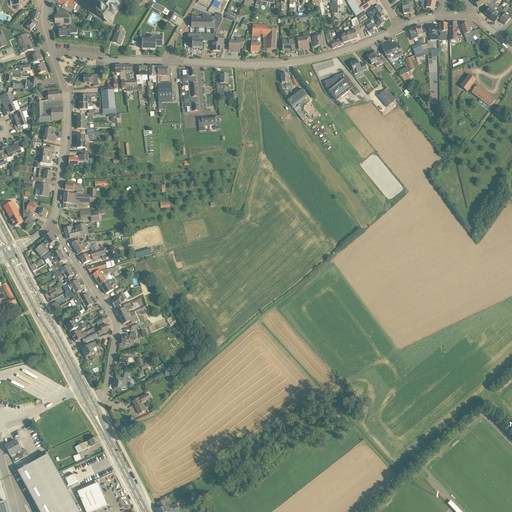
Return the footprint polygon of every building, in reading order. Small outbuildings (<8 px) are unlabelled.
[(21,5),(25,5),(24,0),(11,0),(14,1),(14,6),(15,6),(15,8),(18,10),(20,10),(22,8),(21,5)] [(53,0),(66,6),(67,4),(75,9),(77,5),(68,0),(53,0)] [(120,4),(120,3),(120,2),(120,1),(119,0),(89,0),(100,9),(96,13),(106,21),(107,22),(113,15),(112,14),(108,11),(109,11),(110,11),(110,12),(111,12),(112,12),(113,12),(114,12),(114,11),(115,11),(116,10),(117,9),(117,8),(118,7),(118,6),(118,5),(119,5),(120,5),(120,4)] [(318,0),(320,8),(321,13),(322,16),(325,15),(323,3),(330,3),(329,0),(318,0)] [(334,0),(335,0),(332,1),(332,14),(337,14),(337,5),(343,5),(343,1),(342,0),(334,0)] [(365,10),(375,3),(373,0),(367,0),(361,4),(358,0),(356,0),(349,5),(356,16),(365,10)] [(403,14),(411,13),(410,8),(412,7),(410,0),(409,0),(405,1),(405,3),(402,4),(403,14)] [(420,0),(420,2),(427,4),(426,8),(434,9),(436,2),(428,0),(427,0),(420,0)] [(485,14),(490,18),(499,8),(495,4),(497,2),(494,0),(486,8),(488,10),(485,14)] [(155,2),(152,7),(167,15),(169,11),(167,9),(167,8),(155,2)] [(197,3),(196,6),(208,12),(209,9),(197,3)] [(60,23),(60,24),(69,24),(69,16),(68,16),(68,13),(66,13),(66,12),(57,7),(57,14),(56,14),(56,16),(55,16),(55,23),(60,23)] [(373,16),(381,11),(378,7),(372,11),(371,10),(370,11),(370,13),(367,15),(370,20),(374,17),(373,16)] [(504,12),(502,11),(499,8),(490,18),(495,22),(504,12)] [(511,11),(509,9),(507,12),(505,13),(499,21),(505,25),(511,18),(511,11)] [(29,19),(23,25),(30,31),(36,25),(38,22),(40,13),(34,10),(31,18),(30,20),(29,19)] [(368,13),(366,10),(365,10),(358,15),(360,18),(368,13)] [(368,27),(381,18),(384,16),(381,11),(373,16),(374,17),(370,20),(371,22),(366,25),(368,27)] [(166,19),(168,21),(175,24),(179,17),(170,12),(166,19)] [(196,15),(192,15),(191,25),(213,26),(213,18),(210,18),(210,15),(201,15),(201,20),(199,20),(196,20),(196,15)] [(218,15),(213,15),(213,18),(213,26),(220,26),(224,18),(218,15)] [(379,27),(385,23),(381,18),(368,27),(367,28),(369,31),(370,33),(374,30),(372,29),(376,26),(378,28),(379,27)] [(350,32),(353,40),(357,39),(356,35),(359,35),(358,31),(354,19),(351,21),(353,27),(354,30),(350,32)] [(472,36),(473,38),(476,36),(478,39),(481,36),(476,30),(470,32),(467,23),(461,26),(464,35),(465,38),(472,36)] [(259,44),(256,43),(256,38),(264,38),(263,49),(276,50),(277,30),(268,30),(268,26),(253,24),(251,43),(251,53),(259,53),(259,44)] [(439,41),(441,41),(447,41),(447,24),(440,24),(440,37),(439,37),(439,41)] [(456,39),(461,39),(461,35),(457,35),(458,31),(456,31),(456,24),(450,24),(450,41),(456,41),(456,39)] [(112,43),(120,46),(121,46),(125,35),(121,34),(123,27),(118,25),(115,32),(116,32),(112,43)] [(434,26),(428,26),(428,34),(429,34),(430,40),(438,40),(438,34),(438,25),(434,25),(434,26)] [(78,29),(69,26),(68,29),(67,29),(67,27),(59,28),(59,36),(66,36),(70,36),(71,36),(71,33),(77,33),(78,29)] [(423,35),(423,34),(426,32),(426,29),(422,31),(420,26),(415,28),(419,39),(422,37),(422,35),(423,35)] [(348,42),(345,33),(345,32),(341,33),(339,28),(336,30),(337,35),(340,34),(343,43),(348,42)] [(416,59),(428,55),(428,50),(423,50),(421,45),(419,39),(415,28),(409,30),(412,40),(414,39),(415,42),(416,42),(417,45),(412,47),(416,59)] [(311,42),(309,33),(303,34),(303,37),(297,38),(299,49),(305,48),(305,50),(309,49),(308,43),(311,42)] [(311,35),(314,47),(318,47),(319,48),(326,47),(323,33),(311,35)] [(20,46),(30,42),(27,34),(17,38),(20,46)] [(216,35),(207,35),(205,35),(194,35),(194,40),(192,40),(192,49),(203,49),(203,41),(213,42),(215,36),(216,35)] [(213,52),(220,52),(220,47),(224,47),(224,39),(224,36),(216,35),(215,36),(215,39),(215,44),(213,44),(213,52)] [(150,39),(142,39),(142,49),(156,50),(156,46),(162,47),(163,36),(150,36),(150,39)] [(330,43),(332,49),(341,46),(339,39),(333,41),(332,38),(327,40),(328,44),(330,43)] [(235,51),(235,53),(239,53),(239,49),(243,49),(245,39),(236,39),(236,43),(229,43),(229,51),(235,51)] [(283,40),(283,52),(287,52),(287,53),(294,53),(294,40),(283,40)] [(23,53),(33,49),(30,42),(20,46),(22,50),(23,53)] [(393,53),(395,58),(403,55),(398,43),(395,45),(394,43),(390,44),(385,46),(385,45),(382,47),(386,56),(393,53)] [(428,50),(428,55),(428,64),(432,64),(432,57),(438,56),(437,49),(428,49),(428,50)] [(371,65),(375,63),(376,67),(383,64),(390,73),(394,70),(382,56),(377,59),(375,53),(367,56),(369,62),(370,62),(371,65)] [(29,58),(30,61),(31,64),(41,60),(39,54),(29,58)] [(406,59),(411,71),(415,69),(410,58),(406,59)] [(353,71),(355,75),(357,74),(367,70),(367,69),(365,65),(364,64),(359,66),(357,60),(350,64),(353,71)] [(132,65),(124,66),(124,74),(125,79),(128,78),(127,73),(132,73),(132,65)] [(43,66),(32,70),(34,76),(46,72),(43,66)] [(120,80),(121,80),(122,90),(126,89),(126,88),(125,82),(125,81),(125,79),(124,74),(124,66),(116,66),(116,74),(120,74),(120,80)] [(147,68),(139,68),(139,75),(136,76),(137,80),(137,85),(143,84),(143,81),(147,80),(147,76),(147,68)] [(149,68),(149,80),(153,80),(153,83),(158,83),(158,76),(158,72),(155,72),(155,68),(149,68)] [(158,84),(158,96),(159,103),(159,110),(163,110),(162,103),(173,103),(173,99),(176,98),(176,93),(172,93),(172,83),(161,83),(160,76),(171,77),(171,68),(158,68),(158,72),(158,76),(158,83),(158,84)] [(187,76),(182,76),(183,81),(191,81),(191,77),(196,77),(195,70),(186,70),(187,76)] [(410,71),(401,76),(404,80),(409,77),(408,75),(412,74),(410,71)] [(358,90),(344,73),(343,73),(344,74),(341,76),(324,82),(326,88),(328,91),(328,92),(336,102),(352,89),(355,93),(358,90)] [(83,77),(85,84),(88,83),(89,85),(93,84),(93,87),(99,86),(97,74),(83,77)] [(282,83),(282,84),(280,85),(280,88),(286,87),(286,89),(291,88),(291,84),(289,85),(288,74),(281,75),(282,83)] [(221,75),(220,84),(216,83),(217,91),(224,91),(224,84),(228,84),(228,75),(221,75)] [(468,92),(469,91),(472,92),(491,107),(496,100),(477,86),(475,88),(473,86),(477,81),(469,75),(460,87),(468,92)] [(19,89),(36,91),(38,79),(33,78),(32,82),(26,81),(26,84),(20,83),(19,89)] [(138,91),(137,85),(137,80),(125,81),(125,82),(126,88),(132,87),(132,91),(138,91)] [(191,81),(183,81),(183,87),(188,86),(188,91),(197,91),(196,84),(192,84),(191,81)] [(103,115),(108,114),(113,114),(116,114),(114,90),(114,88),(108,88),(101,89),(103,115)] [(307,97),(301,89),(287,100),(292,108),(307,97)] [(394,98),(387,89),(377,97),(387,108),(396,100),(394,98)] [(189,97),(184,97),(185,102),(193,101),(193,98),(198,98),(197,91),(188,91),(189,97)] [(62,92),(48,93),(48,101),(62,100),(62,92)] [(0,96),(0,103),(0,104),(2,103),(4,106),(13,103),(9,93),(0,96)] [(94,97),(95,98),(95,94),(82,94),(82,97),(80,97),(80,98),(80,103),(88,104),(88,97),(91,97),(91,99),(93,98),(94,97)] [(193,101),(185,102),(185,108),(190,107),(190,112),(199,112),(198,104),(193,105),(193,101)] [(41,102),(38,102),(36,103),(36,118),(36,120),(36,123),(52,122),(52,121),(64,121),(63,109),(51,110),(51,114),(44,114),(43,102),(41,102)] [(5,109),(3,110),(5,116),(10,114),(17,111),(13,103),(4,106),(5,109)] [(12,121),(14,120),(15,122),(25,119),(22,113),(27,111),(26,108),(17,111),(10,114),(12,121)] [(298,110),(295,113),(303,122),(306,119),(298,110)] [(219,116),(209,117),(210,126),(215,126),(215,130),(221,130),(219,116)] [(209,117),(198,117),(199,132),(205,131),(204,126),(210,126),(209,117)] [(14,126),(17,133),(24,130),(23,127),(27,125),(25,119),(15,122),(16,125),(14,126)] [(43,141),(55,143),(55,142),(55,138),(54,137),(55,130),(46,129),(45,137),(44,136),(43,141)] [(147,154),(153,154),(151,131),(144,132),(147,154)] [(77,136),(77,142),(89,142),(89,139),(93,139),(93,136),(94,136),(94,132),(87,132),(87,136),(77,136)] [(12,146),(16,156),(22,153),(20,149),(23,148),(20,140),(14,143),(15,145),(12,146)] [(89,142),(77,142),(77,148),(77,149),(87,149),(87,152),(94,152),(94,148),(89,148),(89,142)] [(9,158),(16,156),(12,146),(9,147),(8,145),(2,148),(3,150),(6,159),(9,158)] [(54,154),(55,149),(43,147),(42,150),(41,156),(51,158),(51,153),(54,154)] [(69,159),(69,165),(89,165),(89,156),(79,155),(79,158),(79,159),(69,159)] [(41,163),(40,164),(40,169),(43,169),(43,166),(52,168),(53,163),(50,162),(51,158),(41,156),(40,163),(41,163)] [(39,175),(43,175),(43,179),(51,180),(52,173),(44,172),(44,170),(43,169),(40,169),(39,169),(39,175)] [(34,181),(25,179),(23,186),(33,188),(34,181)] [(83,184),(70,183),(70,184),(66,184),(65,190),(77,192),(77,193),(83,194),(83,184)] [(48,198),(49,190),(48,190),(48,186),(39,185),(38,190),(40,190),(39,196),(48,198)] [(68,208),(74,209),(75,206),(78,206),(78,203),(89,204),(89,203),(97,203),(97,194),(96,194),(96,191),(90,190),(90,196),(79,195),(65,194),(63,208),(68,209),(68,208)] [(48,212),(40,209),(36,207),(37,204),(30,201),(25,214),(25,223),(32,228),(36,222),(31,219),(33,213),(45,218),(48,212)] [(13,202),(4,207),(15,227),(19,225),(24,222),(13,202)] [(104,210),(90,212),(90,210),(80,212),(80,218),(91,217),(91,222),(99,221),(99,215),(105,214),(104,210)] [(67,240),(88,235),(94,233),(93,229),(88,230),(86,224),(75,227),(76,230),(72,231),(71,228),(64,229),(67,240)] [(54,237),(51,233),(45,238),(47,241),(44,243),(35,251),(41,258),(49,252),(45,246),(48,244),(50,246),(56,241),(54,237)] [(75,250),(87,243),(85,240),(81,243),(79,240),(72,245),(75,250)] [(90,243),(88,244),(87,242),(87,243),(75,250),(79,255),(86,250),(90,248),(93,252),(101,250),(99,247),(96,242),(90,242),(90,243)] [(87,255),(80,258),(84,264),(91,261),(89,259),(93,258),(93,259),(105,254),(103,249),(101,250),(90,253),(91,254),(87,255)] [(48,259),(49,262),(50,262),(62,255),(60,250),(56,252),(55,250),(49,253),(43,258),(45,261),(48,259)] [(62,255),(50,262),(53,267),(51,268),(53,271),(63,265),(62,262),(65,260),(62,255)] [(106,263),(87,268),(90,273),(107,268),(106,263)] [(59,277),(63,275),(71,270),(69,265),(65,267),(63,265),(53,271),(55,274),(56,273),(59,277)] [(96,280),(103,276),(107,273),(108,274),(113,273),(118,271),(116,267),(108,269),(100,271),(93,275),(96,280)] [(71,270),(63,275),(59,277),(57,278),(59,281),(65,277),(66,280),(65,280),(66,283),(72,280),(71,277),(74,275),(71,270)] [(109,280),(107,277),(109,276),(108,274),(107,273),(103,276),(96,280),(100,286),(100,285),(108,281),(109,280)] [(116,284),(114,279),(108,281),(100,285),(106,295),(114,290),(112,287),(114,286),(113,286),(116,284)] [(72,280),(66,283),(62,286),(66,293),(72,290),(80,285),(77,280),(74,282),(72,280)] [(9,300),(2,304),(0,299),(0,310),(8,307),(8,308),(17,303),(6,283),(1,286),(9,300)] [(65,294),(67,298),(71,296),(73,300),(75,298),(81,295),(79,292),(83,290),(80,285),(72,290),(66,293),(65,294)] [(127,299),(127,298),(123,293),(118,297),(117,296),(113,299),(114,301),(111,302),(115,308),(122,304),(120,301),(122,299),(123,302),(127,299)] [(82,304),(90,299),(88,295),(82,298),(81,295),(75,298),(73,300),(75,304),(77,307),(79,306),(82,304)] [(93,304),(90,299),(82,304),(85,309),(84,310),(86,312),(88,311),(92,309),(90,306),(93,304)] [(117,312),(120,318),(128,315),(131,314),(129,310),(133,308),(130,303),(123,306),(125,309),(117,312)] [(128,315),(120,318),(123,325),(131,321),(132,324),(138,321),(136,315),(130,318),(128,315)] [(87,328),(85,324),(82,325),(81,322),(77,324),(75,321),(71,323),(66,325),(70,332),(78,328),(80,332),(87,328)] [(97,331),(99,335),(109,331),(106,325),(100,327),(101,329),(97,331)] [(82,339),(84,343),(98,338),(94,329),(82,336),(79,332),(72,336),(76,342),(82,339)] [(130,341),(132,341),(136,341),(137,334),(130,333),(130,337),(127,336),(127,338),(122,337),(121,344),(125,344),(125,345),(129,346),(129,345),(130,341)] [(88,356),(91,355),(94,353),(92,349),(97,346),(95,342),(89,345),(87,347),(82,350),(85,354),(84,355),(85,358),(88,356)] [(128,363),(129,358),(121,357),(120,363),(124,364),(124,366),(128,367),(128,366),(133,367),(133,364),(128,363)] [(143,364),(140,366),(143,371),(150,367),(148,362),(147,363),(145,364),(143,364)] [(114,388),(118,389),(126,390),(127,387),(130,388),(131,380),(124,378),(123,383),(115,382),(114,388)] [(132,402),(139,415),(147,410),(143,403),(151,399),(148,394),(132,402)] [(69,415),(42,428),(50,444),(77,431),(69,415)] [(92,447),(100,444),(97,438),(89,441),(79,446),(82,452),(87,449),(85,446),(90,444),(92,447)] [(9,446),(6,447),(11,457),(15,463),(21,459),(28,456),(25,449),(22,451),(20,452),(17,447),(19,446),(16,441),(8,445),(9,446)] [(79,511),(49,455),(18,472),(39,511),(79,511)] [(78,481),(75,476),(74,474),(65,478),(69,486),(78,481)] [(85,511),(94,511),(106,507),(101,496),(103,495),(98,486),(97,487),(95,483),(76,491),(85,511)] [(172,507),(171,505),(169,504),(165,506),(163,500),(159,502),(162,508),(157,510),(157,511),(171,511),(174,511),(173,510),(178,508),(176,504),(172,507)] [(180,506),(181,508),(190,503),(189,500),(185,501),(186,502),(180,505),(180,506)] [(455,511),(462,511),(451,500),(448,504),(455,511)]
